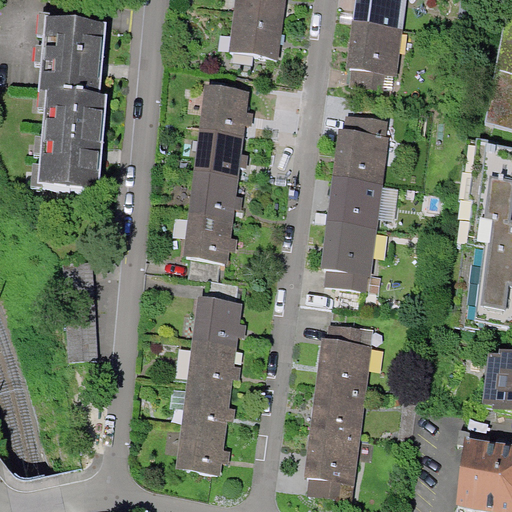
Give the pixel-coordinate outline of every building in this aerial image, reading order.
[(237,0),(229,59),(280,66),(288,0),(237,0)] [(407,0),(359,0),(346,93),(394,99),(407,0)] [(511,23),(508,22),(486,129),(511,133),(511,23)] [(107,27),(49,23),(44,99),(49,99),(102,103),(107,27)] [(250,98),(207,92),(186,262),(229,268),(250,98)] [(102,103),(49,99),(43,195),(108,198),(113,103),(102,103)] [(389,127),(343,122),(325,273),(371,278),(389,127)] [(511,333),(511,158),(476,155),(459,329),(511,333)] [(244,309),(201,303),(178,475),(221,481),(244,309)] [(374,334),(324,329),(306,485),(357,490),(374,334)] [(511,356),(494,355),(486,413),(511,416),(511,356)] [(511,443),(467,436),(457,502),(511,510),(511,443)]
